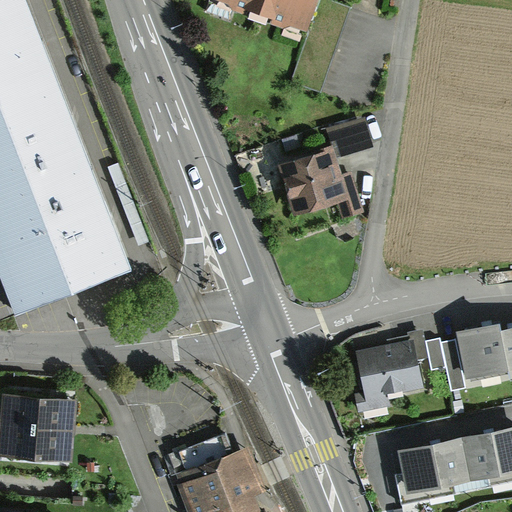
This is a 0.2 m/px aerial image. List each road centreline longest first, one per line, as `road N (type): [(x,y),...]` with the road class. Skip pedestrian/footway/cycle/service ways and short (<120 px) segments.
road 1 (secondary): [(263,314),(142,0)]
road 2 (residential): [(414,0),(371,275),(375,303)]
road 3 (residential): [(263,314),(144,343),(0,342)]
road 4 (secondary): [(340,511),(274,343)]
road 5 (residential): [(375,303),(511,283)]
